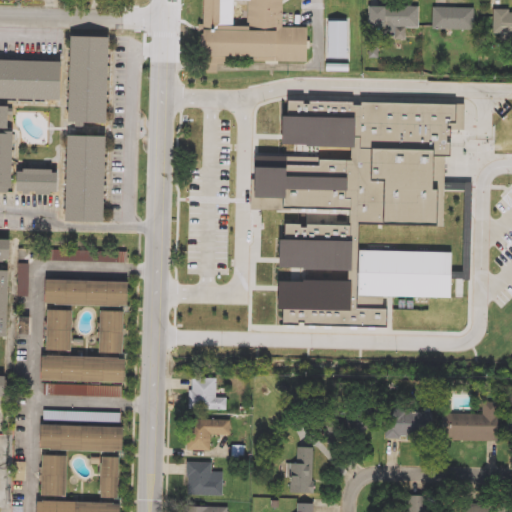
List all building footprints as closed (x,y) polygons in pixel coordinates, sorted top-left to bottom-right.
[(287,0),(287,27),(313,28),(312,61),(211,59),(211,30),(250,31),(250,0),(287,0)] [(423,6),(423,28),(374,28),(374,6),(423,6)] [(478,8),(478,30),(436,30),(436,8),(478,8)] [(511,10),(511,37),(496,37),(496,10),(511,10)] [(116,37),(115,124),(75,124),(76,36),(116,37)] [(0,100),(0,60),(70,61),(69,101),(0,100)] [(391,327),(284,325),(284,309),(283,309),(284,279),(292,280),(293,267),(283,267),(284,238),(287,239),(287,223),(353,225),(353,223),(353,210),(293,209),(293,211),(254,210),(255,186),(260,186),(260,165),(286,166),(286,158),(354,159),(355,145),(285,144),(286,116),(288,116),(289,99),(469,103),(468,129),(454,129),(453,155),(449,154),(447,225),(363,223),(362,249),(454,251),(453,297),(361,295),(361,308),(391,309),(391,327)] [(0,105),(16,105),(16,129),(0,129),(0,105)] [(0,193),(0,133),(20,133),(20,193),(0,193)] [(113,222),(74,222),(74,136),(113,136),(113,222)] [(490,197),(491,160),(450,160),(449,197),(490,197)] [(66,170),(66,193),(24,193),(24,170),(66,170)] [(0,238),(19,239),(19,262),(0,261),(0,238)] [(125,263),(58,263),(58,251),(125,251),(125,263)] [(30,265),(22,265),(22,280),(30,280),(30,265)] [(0,271),(15,271),(15,337),(0,337),(0,271)] [(136,282),(136,307),(50,305),(51,280),(136,282)] [(53,351),(54,311),(79,311),(79,351),(53,351)] [(107,353),(107,312),(132,312),(132,353),(107,353)] [(49,357),(133,358),(133,382),(48,381),(49,357)] [(0,373),(14,374),(14,397),(0,396),(0,373)] [(228,410),(194,410),(195,376),(218,377),(218,389),(228,389),(228,410)] [(485,414),(485,403),(501,403),(501,441),(445,441),(445,414),(485,414)] [(363,443),(384,435),(375,410),(354,418),(363,443)] [(435,438),(390,439),(389,413),(434,412),(435,438)] [(213,450),(190,450),(190,420),(233,420),(233,435),(213,435),(213,450)] [(334,461),(325,435),(359,424),(368,449),(334,461)] [(130,452),(45,450),(46,426),(131,427),(130,452)] [(317,447),(318,493),(291,493),(291,464),(300,463),(300,448),(317,447)] [(74,497),(48,497),(48,456),(74,456),(74,497)] [(109,499),(109,457),(126,457),(126,499),(109,499)] [(226,472),(226,495),(190,495),(190,462),(215,462),(215,472),(226,472)] [(430,496),(429,511),(388,511),(389,510),(408,511),(409,495),(430,496)] [(128,511),(43,511),(43,502),(129,503),(128,511)]
